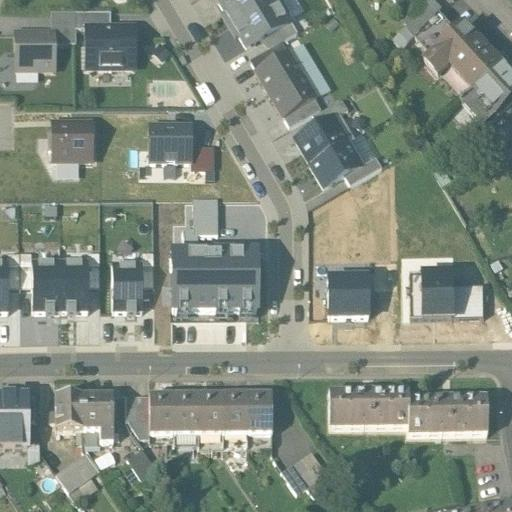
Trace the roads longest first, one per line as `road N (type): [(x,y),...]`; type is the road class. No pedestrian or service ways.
road 1 (residential): [(163,0),(288,215),(290,367)]
road 2 (residential): [(0,371),(290,367)]
road 3 (residential): [(290,367),(511,364)]
